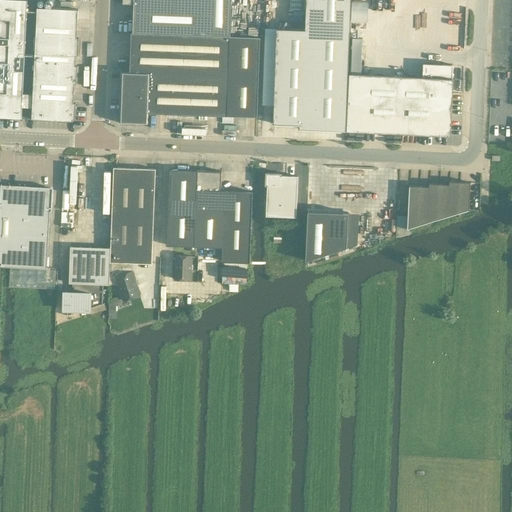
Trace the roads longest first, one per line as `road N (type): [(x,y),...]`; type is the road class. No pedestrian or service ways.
road 1 (unclassified): [(232,148),(473,159),(483,0)]
road 2 (unclassified): [(97,141),(102,0)]
road 3 (unclassified): [(232,148),(97,141)]
